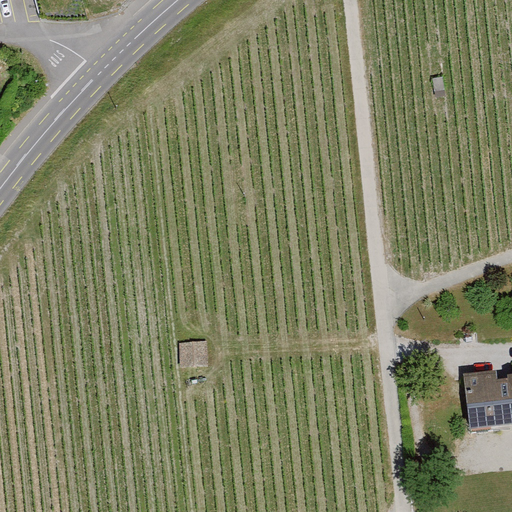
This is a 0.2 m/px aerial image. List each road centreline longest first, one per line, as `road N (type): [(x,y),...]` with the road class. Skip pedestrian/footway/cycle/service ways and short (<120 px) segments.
road 1 (track): [(350,0),(405,511)]
road 2 (tertiary): [(0,185),(97,72)]
road 3 (track): [(511,256),(385,303)]
